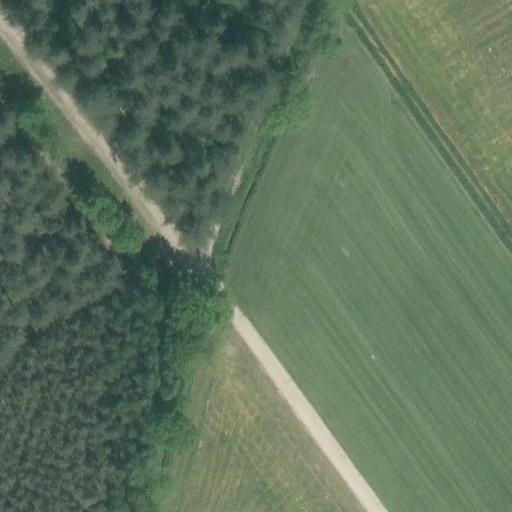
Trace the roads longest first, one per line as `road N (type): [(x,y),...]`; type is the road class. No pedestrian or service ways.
road 1 (track): [(372,511),(188,263)]
road 2 (track): [(188,263),(308,0)]
road 3 (track): [(0,10),(121,185)]
road 4 (track): [(0,63),(110,187),(121,185)]
